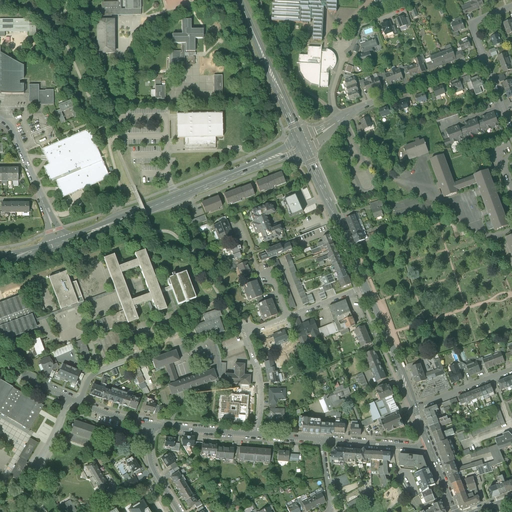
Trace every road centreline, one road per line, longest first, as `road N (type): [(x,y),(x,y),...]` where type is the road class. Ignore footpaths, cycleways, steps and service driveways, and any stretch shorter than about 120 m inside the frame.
road 1 (tertiary): [(302,144),(60,242)]
road 2 (secondary): [(238,0),(302,144)]
road 3 (secondary): [(302,144),(366,288)]
road 4 (residential): [(483,59),(342,118)]
road 5 (unclassified): [(289,317),(245,332),(260,383),(258,435)]
road 6 (residential): [(342,118),(332,94),(359,26),(404,10)]
road 7 (residential): [(60,242),(0,119)]
road 8 (secondary): [(366,288),(414,408)]
